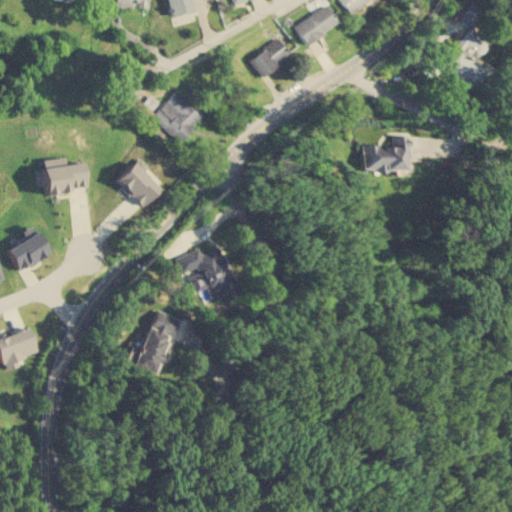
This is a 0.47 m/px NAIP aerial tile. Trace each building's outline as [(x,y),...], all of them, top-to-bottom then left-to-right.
[(147,0),(106,0),(106,5),(131,8),(132,5),(147,7),(147,0)] [(165,0),(168,14),(192,9),(190,0),(165,0)] [(337,0),(352,13),(364,0),(337,0)] [(336,22),(325,4),(291,24),(302,43),(336,22)] [(487,70),(473,59),(488,41),(469,27),(445,57),(461,70),(460,72),(475,84),(487,70)] [(246,59),(259,76),(288,53),(275,36),(246,59)] [(176,141),(201,115),(174,89),(149,115),(176,141)] [(403,169),(404,151),(407,151),(407,133),(389,133),(388,144),(358,144),(358,169),(403,169)] [(42,192),(86,187),(82,160),(63,163),(63,155),(38,158),(42,192)] [(137,206),(157,188),(132,160),(112,178),(137,206)] [(17,269),(47,250),(29,222),(16,230),(21,239),(5,249),(17,269)] [(172,257),(179,272),(185,270),(194,291),(205,286),(211,301),(237,290),(220,251),(214,254),(211,248),(199,253),(196,246),(172,257)] [(133,359),(125,356),(123,361),(152,373),(175,317),(153,308),(133,359)] [(0,363),(2,369),(23,361),(21,355),(34,350),(26,326),(0,334),(0,363)]
